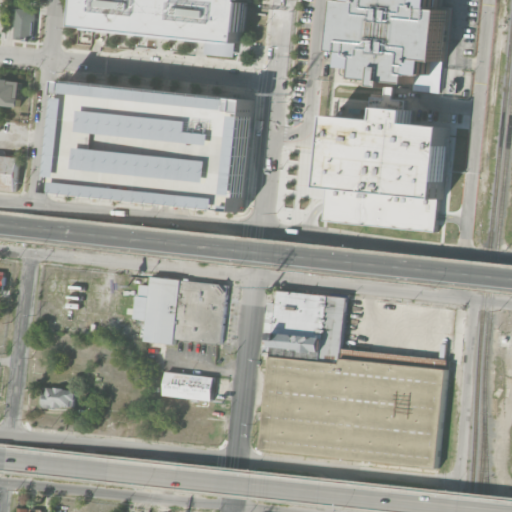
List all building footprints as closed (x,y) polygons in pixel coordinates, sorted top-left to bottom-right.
[(245,0),(245,1),(240,43),(79,27),(81,0),(245,0)] [(357,0),(357,1),(346,0),(341,54),(351,55),(350,65),(364,67),(363,77),(384,79),(383,85),(394,86),(395,80),(442,85),(450,8),(440,7),(440,0),(357,0)] [(34,40),(35,9),(16,9),(15,39),(34,40)] [(441,92),(442,77),(416,76),(416,91),(441,92)] [(1,84),(0,83),(0,104),(21,106),(22,80),(1,79),(1,84)] [(67,81),(253,99),(242,213),(56,194),(67,81)] [(326,221),(440,230),(448,126),(413,123),(414,110),(384,107),(383,119),(334,115),(326,221)] [(20,157),(0,154),(0,189),(17,191),(20,157)] [(229,284),(153,277),(152,285),(138,284),(135,319),(148,320),(146,341),(176,344),(176,339),(224,343),(229,284)] [(347,297),(340,357),(339,362),(270,354),(278,288),(347,297)] [(270,354),(260,444),(435,463),(445,367),(340,357),(339,362),(270,354)] [(164,395),(213,400),(216,376),(167,371),(164,395)] [(75,407),(76,389),(44,387),(44,406),(75,407)]
